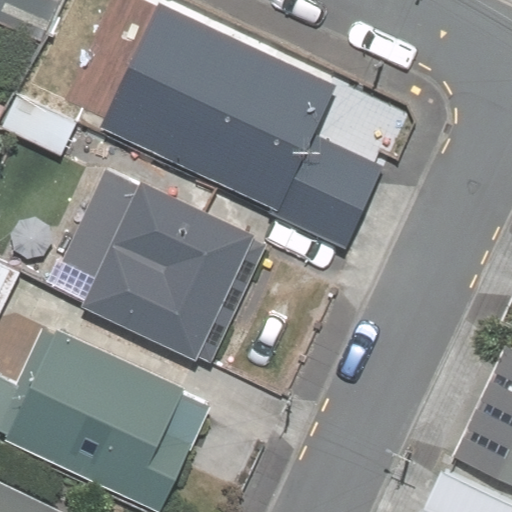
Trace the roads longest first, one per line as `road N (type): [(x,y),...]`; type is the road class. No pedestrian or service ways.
road 1 (residential): [(511,80),(308,511)]
road 2 (residential): [(388,0),(511,57)]
